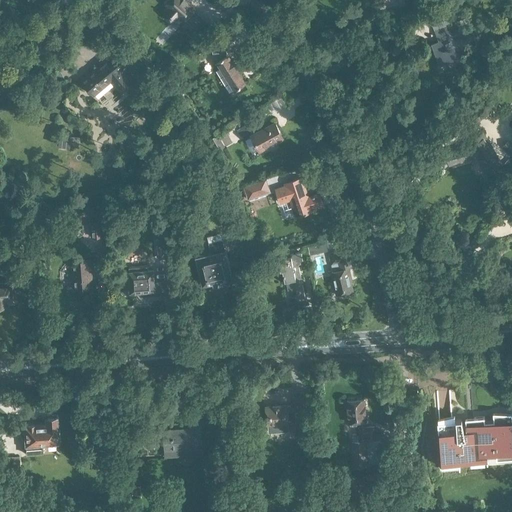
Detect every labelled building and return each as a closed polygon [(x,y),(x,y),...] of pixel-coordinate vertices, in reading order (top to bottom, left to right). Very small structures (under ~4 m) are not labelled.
[(168,7),(163,13),(174,22),(178,17),(182,20),(190,28),(201,15),(195,10),(197,8),(188,0),(167,0),(164,4),(168,7)] [(477,41),(467,16),(455,20),(458,29),(451,32),(450,29),(448,30),(446,24),(449,23),(444,9),(428,15),(438,40),(431,43),(439,64),(447,60),(450,68),(463,63),(459,53),(456,54),(453,46),(474,38),(475,41),(477,41)] [(227,55),(221,39),(210,43),(217,61),(235,90),(245,83),(236,68),(239,66),(234,58),(231,60),(227,55)] [(131,76),(126,69),(130,66),(132,64),(130,61),(128,63),(117,49),(81,79),(85,85),(84,85),(89,91),(90,90),(94,95),(112,81),(121,92),(137,80),(133,75),(131,76)] [(486,101),(481,105),(489,112),(493,108),(486,101)] [(259,127),(255,120),(238,129),(241,135),(248,132),(250,137),(253,136),(260,149),(261,148),(263,151),(277,144),(275,141),(283,137),(275,122),(270,124),(269,121),(259,127)] [(207,126),(206,136),(209,136),(209,133),(214,134),(215,127),(207,126)] [(70,135),(70,130),(56,128),(55,137),(58,137),(57,145),(78,147),(79,136),(70,135)] [(227,130),(213,137),(220,151),(226,147),(221,140),(230,135),(227,130)] [(444,168),(450,164),(478,155),(489,173),(502,165),(483,133),(468,141),(470,145),(446,152),(446,153),(438,159),(444,168)] [(502,146),(511,156),(511,135),(511,136),(511,135),(511,142),(508,139),(502,146)] [(490,175),(487,186),(495,188),(498,178),(490,175)] [(266,178),(244,186),(248,199),(270,191),(266,178)] [(308,196),(304,185),(301,178),(284,183),(285,185),(276,188),(281,202),(290,199),(295,216),(312,210),(311,208),(322,204),(318,192),(308,196)] [(231,206),(220,208),(225,227),(235,225),(231,206)] [(90,224),(89,213),(78,214),(79,225),(90,224)] [(102,220),(90,221),(91,237),(103,236),(102,220)] [(209,243),(211,253),(196,257),(202,284),(213,281),(214,285),(222,283),(221,280),(232,277),(225,250),(224,250),(221,240),(209,243)] [(157,244),(159,259),(173,257),(171,241),(157,244)] [(346,249),(328,252),(333,271),(331,271),(336,293),(351,290),(347,276),(349,276),(346,261),(348,260),(346,249)] [(305,297),(297,257),(292,258),(291,256),(285,257),(286,260),(279,261),(281,271),(283,271),(285,281),(292,280),(293,287),(295,286),(298,298),(305,297)] [(89,260),(89,259),(71,260),(73,288),(91,286),(90,272),(100,271),(99,259),(89,260)] [(147,269),(146,265),(128,267),(129,281),(128,281),(129,291),(140,291),(141,297),(148,296),(148,294),(156,294),(156,295),(167,294),(166,282),(153,283),(152,269),(147,269)] [(0,283),(0,305),(2,306),(2,302),(10,301),(9,283),(0,283)] [(287,405),(265,406),(266,424),(268,424),(268,432),(289,431),(288,422),(296,422),(295,413),(303,412),(304,412),(305,412),(304,397),(303,397),(292,398),(293,405),(287,406),(287,405)] [(346,406),(345,406),(346,416),(347,416),(347,423),(350,423),(359,422),(359,427),(358,427),(359,441),(352,442),(353,467),(367,466),(365,441),(376,440),(375,426),(366,427),(365,422),(367,421),(365,398),(345,400),(346,406)] [(190,427),(163,429),(165,457),(203,455),(202,426),(201,426),(203,425),(203,418),(202,416),(202,413),(191,412),(190,427)] [(438,421),(441,466),(442,466),(459,464),(459,468),(460,468),(460,464),(460,458),(469,457),(469,460),(487,459),(487,463),(488,463),(488,459),(488,456),(496,455),(496,458),(497,458),(511,457),(511,412),(493,412),(494,415),(494,416),(485,417),(485,416),(474,417),(465,417),(466,422),(463,422),(462,418),(456,418),(456,420),(455,420),(455,414),(438,418),(438,421)] [(224,414),(214,413),(213,422),(223,423),(224,414)] [(41,443),(58,442),(57,415),(43,416),(44,421),(22,423),(22,426),(21,427),(21,428),(21,430),(21,431),(22,432),(23,433),(23,445),(25,445),(26,454),(42,453),(41,443)] [(3,470),(20,469),(19,456),(2,456),(3,470)]
